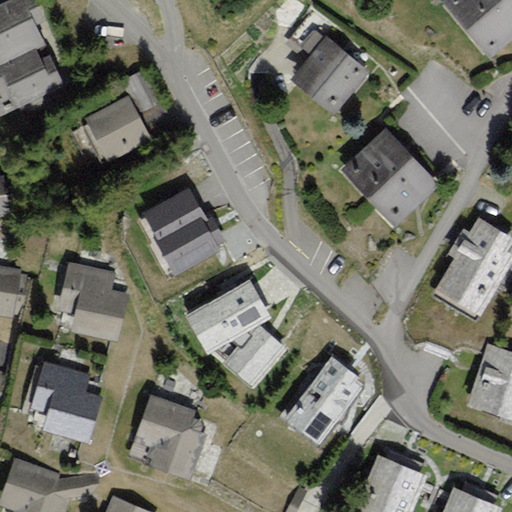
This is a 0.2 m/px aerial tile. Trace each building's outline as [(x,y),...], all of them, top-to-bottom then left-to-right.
[(27,0),(5,0),(0,2),(0,118),(62,93),(29,26),(38,22),(27,0)] [(511,35),(511,8),(505,0),(443,0),(436,6),(479,61),(511,35)] [(357,74),(306,34),(292,51),(301,58),(280,83),(321,116),(357,74)] [(76,119),(95,164),(146,143),(127,98),(76,119)] [(426,184),(379,135),(338,174),(385,223),(426,184)] [(189,188),(138,212),(168,279),(228,244),(189,188)] [(506,243),(470,222),(424,293),(468,320),(506,261),(498,256),(506,243)] [(113,275),(66,265),(53,314),(66,316),(62,332),(115,342),(126,297),(109,294),(113,275)] [(32,276),(0,270),(0,313),(25,318),(32,276)] [(214,289),(224,308),(245,297),(235,278),(214,289)] [(273,344),(239,317),(214,348),(249,375),(273,344)] [(511,360),(481,350),(461,410),(511,427),(511,360)] [(84,372),(37,363),(23,411),(36,413),(32,430),(85,440),(96,394),(79,391),(84,372)] [(353,391),(304,377),(292,420),(306,424),(342,433),(353,391)] [(190,414),(145,398),(129,442),(146,447),(139,467),(181,481),(199,438),(195,436),(199,425),(187,421),(190,414)] [(398,511),(417,468),(372,449),(345,511),(398,511)] [(62,480),(7,460),(0,477),(0,508),(9,511),(8,511),(61,511),(66,500),(92,495),(89,475),(62,480)] [(499,511),(501,510),(455,491),(445,511),(499,511)] [(138,511),(106,497),(98,511),(138,511)]
